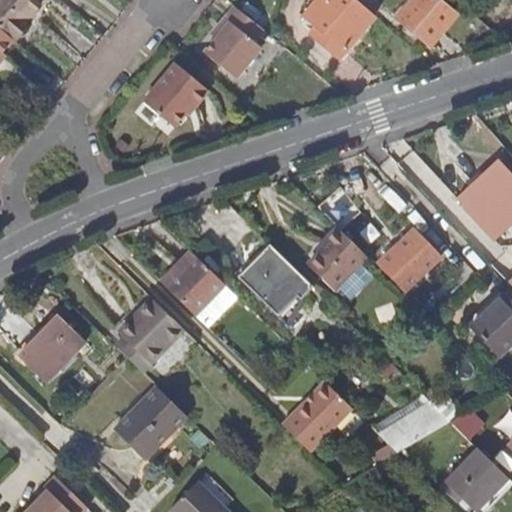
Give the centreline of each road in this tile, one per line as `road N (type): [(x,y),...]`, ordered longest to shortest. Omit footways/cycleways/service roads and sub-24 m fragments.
road 1 (residential): [(22,237),(511,71)]
road 2 (residential): [(168,0),(43,142),(22,237)]
road 3 (unknown): [(0,373),(89,458)]
